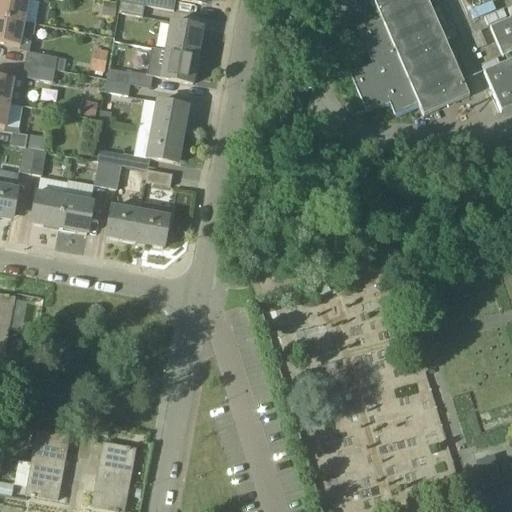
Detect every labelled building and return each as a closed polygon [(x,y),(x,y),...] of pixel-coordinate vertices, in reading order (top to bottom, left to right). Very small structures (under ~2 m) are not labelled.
[(28,1),(24,0),(0,0),(0,20),(24,25),(28,1)] [(145,0),(120,0),(120,4),(144,8),(145,0)] [(370,0),(379,20),(356,29),(373,66),(350,76),(367,115),(390,105),(395,117),(419,107),(424,120),(471,100),(426,0),(370,0)] [(495,3),(494,4),(493,3),(471,12),(476,23),(499,13),(495,3)] [(116,5),(102,4),(101,18),(115,19),(116,5)] [(144,8),(120,4),(118,15),(142,20),(144,8)] [(0,45),(19,49),(22,35),(33,37),(35,27),(31,26),(24,25),(0,20),(0,45)] [(511,56),(511,21),(491,30),(504,60),(511,56)] [(199,43),(200,43),(202,31),(169,25),(164,53),(196,59),(199,43)] [(108,53),(93,50),(90,71),(105,73),(108,53)] [(196,59),(164,53),(151,51),(146,79),(192,87),(194,74),(193,74),(196,59)] [(57,60),(26,55),(24,67),(54,73),(57,60)] [(66,62),(57,60),(54,73),(64,74),(66,62)] [(511,64),(485,76),(502,115),(511,111),(511,64)] [(22,79),(25,80),(52,85),(54,73),(24,67),(22,79)] [(106,83),(130,87),(132,76),(108,72),(106,83)] [(0,104),(9,107),(13,82),(0,79),(0,104)] [(130,87),(106,83),(104,95),(128,99),(130,87)] [(0,104),(0,130),(4,131),(9,107),(0,104)] [(186,122),(181,121),(183,109),(155,104),(150,133),(183,139),(186,122)] [(87,105),(84,119),(96,121),(98,107),(87,105)] [(111,115),(100,114),(99,122),(110,124),(111,115)] [(316,124),(300,121),(295,151),(311,154),(316,124)] [(183,139),(150,133),(145,161),(173,166),(175,154),(180,155),(183,139)] [(25,151),(27,138),(12,136),(10,149),(22,151),(25,151)] [(27,151),(44,153),(46,140),(29,138),(27,151)] [(22,151),(18,175),(30,177),(34,153),(25,151),(22,151)] [(121,169),(124,158),(93,151),(91,164),(98,165),(110,167),(121,169)] [(30,177),(42,178),(45,154),(34,153),(30,177)] [(98,165),(94,189),(105,191),(110,167),(98,165)] [(116,193),(121,169),(110,167),(105,191),(116,193)] [(171,178),(152,174),(147,174),(145,186),(169,190),(171,178)] [(0,185),(18,186),(18,176),(0,175),(0,185)] [(0,188),(0,219),(0,217),(12,219),(17,191),(0,188)] [(64,200),(37,195),(31,227),(43,230),(43,228),(59,231),(64,200)] [(92,205),(64,200),(59,231),(74,234),(74,235),(86,238),(92,205)] [(168,219),(157,217),(158,209),(142,206),(141,214),(136,242),(146,244),(145,248),(162,252),(168,219)] [(136,242),(141,214),(137,214),(112,209),(107,236),(118,239),(117,243),(135,246),(136,242)] [(0,331),(7,333),(13,301),(8,301),(9,299),(5,298),(4,300),(0,298),(0,331)] [(28,324),(26,334),(34,336),(36,326),(28,324)] [(107,439),(108,438),(109,431),(101,429),(100,437),(100,438),(107,439)] [(68,440),(46,436),(46,435),(42,434),(42,435),(37,434),(31,466),(62,472),(68,440)] [(134,452),(130,451),(130,450),(126,449),(126,450),(103,447),(98,478),(129,484),(134,452)] [(500,485),(492,459),(477,463),(484,488),(485,489),(500,485)] [(31,466),(26,497),(30,498),(30,500),(34,501),(34,499),(56,503),(62,472),(31,466)] [(98,478),(95,494),(92,510),(104,511),(123,511),(129,484),(98,478)] [(0,485),(0,496),(10,498),(13,488),(0,485)]
